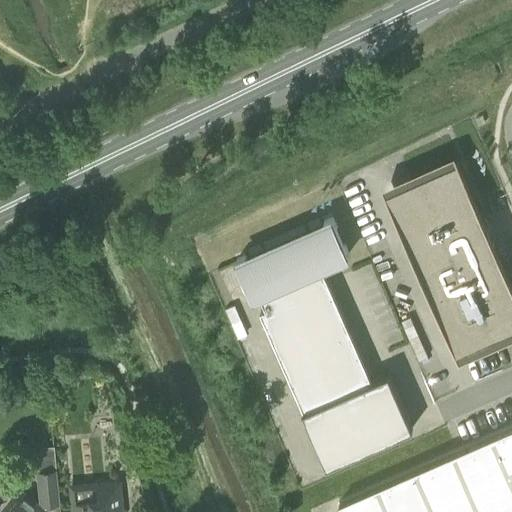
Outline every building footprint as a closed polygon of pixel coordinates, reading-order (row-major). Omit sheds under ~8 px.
[(455,152),(382,184),(459,358),(511,334),(511,281),(493,239),(495,238),(494,237),(493,237),(488,226),(489,226),(488,224),(487,225),(455,152)] [(388,372),(372,379),(320,263),(338,255),(340,258),(349,254),(333,217),(236,259),(252,296),(259,293),(281,344),(276,346),(303,409),(301,410),(327,465),(413,427),(388,372)] [(511,425),(338,502),(342,511),(502,511),(511,508),(511,425)] [(37,446),(39,467),(57,465),(54,443),(37,446)] [(59,502),(55,468),(34,470),(35,480),(39,479),(42,504),(59,502)] [(121,511),(118,480),(68,485),(71,503),(71,511),(121,511)] [(25,504),(14,496),(0,511),(38,511),(38,503),(25,504)]
